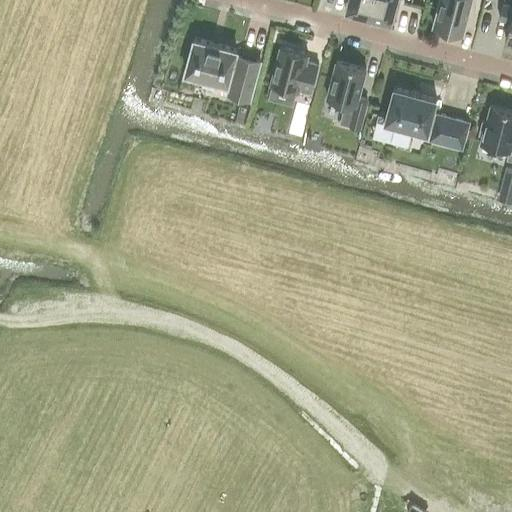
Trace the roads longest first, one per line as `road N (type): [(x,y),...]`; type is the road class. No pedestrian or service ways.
road 1 (track): [(440,511),(272,374),(193,331),(139,316),(0,324)]
road 2 (residential): [(511,71),(240,0)]
